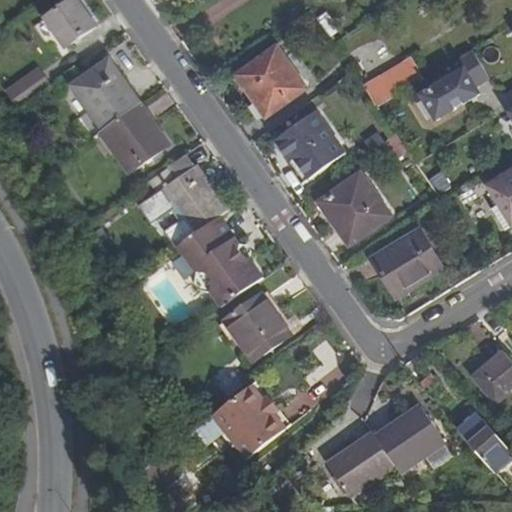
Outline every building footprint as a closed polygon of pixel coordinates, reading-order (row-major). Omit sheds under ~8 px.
[(78,0),(71,0),(46,18),(66,47),(96,25),(78,0)] [(276,48),(237,76),(266,118),(305,89),(276,48)] [(488,77),(471,49),(457,58),(464,69),(421,95),(436,119),(479,93),(474,85),(488,77)] [(407,59),(362,86),(376,107),(377,107),(419,81),(407,59)] [(74,85),(104,130),(140,105),(109,61),(74,85)] [(40,69),(7,92),(19,110),(52,86),(40,69)] [(170,145),(141,104),(140,105),(104,130),(102,131),(132,172),(170,145)] [(316,111),(275,140),(305,182),(346,154),(316,111)] [(403,144),(395,133),(383,142),(395,159),(407,151),(403,144)] [(220,217),(228,211),(196,166),(184,174),(176,162),(150,180),(159,193),(162,190),(194,235),(203,228),(220,217)] [(511,171),(489,185),(500,203),(511,223),(511,171)] [(361,173),(320,202),(350,244),(390,215),(361,173)] [(504,229),(511,224),(511,223),(500,203),(491,208),(504,229)] [(220,217),(203,228),(246,289),(263,277),(250,259),(243,257),(240,251),(240,246),(220,217)] [(246,289),(203,228),(194,235),(178,246),(196,272),(194,282),(199,290),(211,293),(221,307),(246,289)] [(443,270),(419,232),(372,260),(396,298),(443,270)] [(262,294),(225,321),(254,362),(291,335),(262,294)] [(511,359),(505,351),(482,371),(504,397),(511,391),(511,359)] [(296,424),(342,378),(330,365),(283,411),(296,424)] [(496,404),(504,397),(482,371),(474,377),(496,404)] [(253,383),(214,414),(247,458),(287,427),(277,413),(275,411),(271,414),(262,402),(266,399),(265,398),(253,383)] [(275,411),(277,413),(282,408),(272,393),(265,398),(266,399),(262,402),(271,414),(275,411)] [(422,410),(410,419),(439,453),(447,447),(422,410)] [(410,419),(396,429),(422,464),(439,453),(410,419)] [(481,423),(464,438),(471,445),(489,429),(487,426),(483,421),(481,423)] [(377,442),(399,472),(402,477),(422,464),(396,429),(377,442)] [(511,454),(489,429),(471,445),(495,472),(506,463),(511,469),(511,454)] [(377,442),(374,437),(328,467),(353,502),(399,472),(377,442)] [(155,460),(136,475),(160,508),(179,493),(155,460)]
